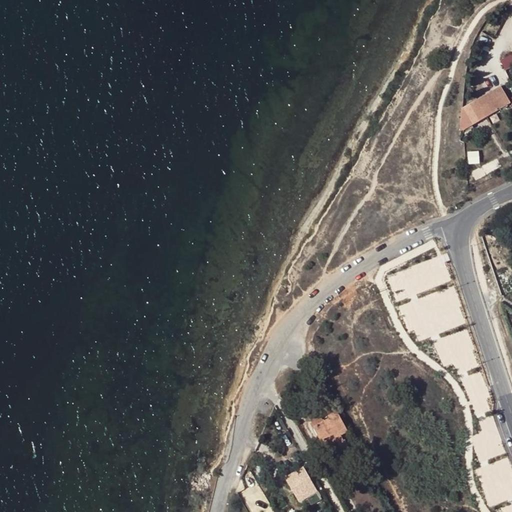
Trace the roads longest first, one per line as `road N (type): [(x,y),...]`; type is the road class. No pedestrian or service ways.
road 1 (unclassified): [(217,511),(268,361),(289,323),(326,289),(452,223)]
road 2 (residential): [(452,223),(511,414)]
